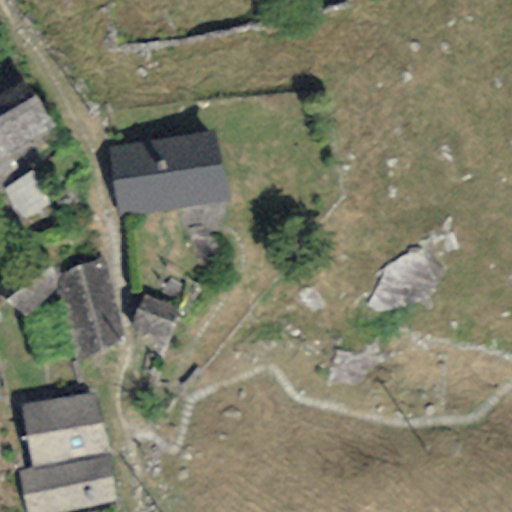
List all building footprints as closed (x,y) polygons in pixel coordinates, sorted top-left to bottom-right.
[(0,153),(53,120),(25,75),(0,90),(0,153)] [(228,197),(218,128),(110,143),(120,212),(228,197)] [(38,200),(21,175),(1,187),(18,213),(38,200)] [(121,342),(98,260),(56,272),(79,354),(121,342)] [(47,293),(28,275),(7,298),(25,315),(47,293)] [(145,299),(132,328),(163,342),(176,313),(145,299)] [(97,388),(18,403),(30,465),(109,450),(97,388)] [(67,511),(119,502),(109,450),(30,465),(21,468),(29,511),(67,511)]
